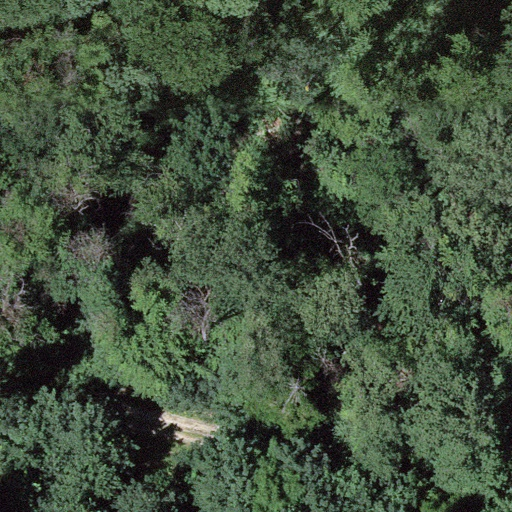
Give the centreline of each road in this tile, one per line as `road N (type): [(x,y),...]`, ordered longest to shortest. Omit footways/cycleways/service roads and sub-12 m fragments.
road 1 (track): [(0,366),(511,500)]
road 2 (track): [(124,0),(0,190)]
